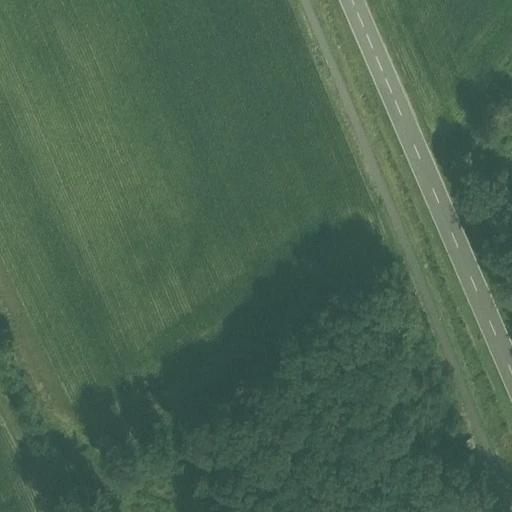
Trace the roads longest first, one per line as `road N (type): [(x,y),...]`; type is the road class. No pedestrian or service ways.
road 1 (tertiary): [(352,0),(511,370)]
road 2 (track): [(0,388),(58,511)]
